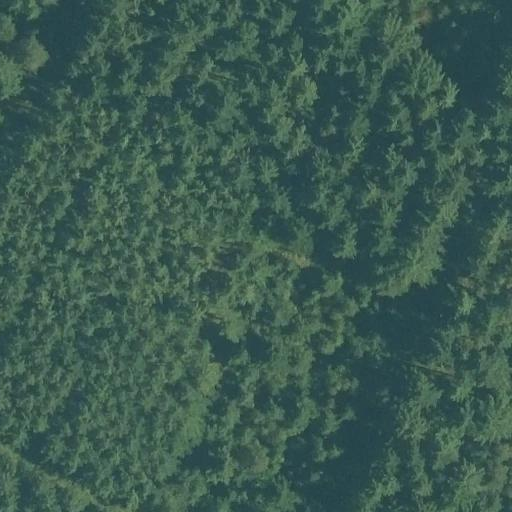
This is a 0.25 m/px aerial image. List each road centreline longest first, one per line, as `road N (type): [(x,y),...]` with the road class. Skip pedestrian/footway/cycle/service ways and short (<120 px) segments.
road 1 (track): [(0,156),(79,0)]
road 2 (track): [(0,432),(132,511)]
